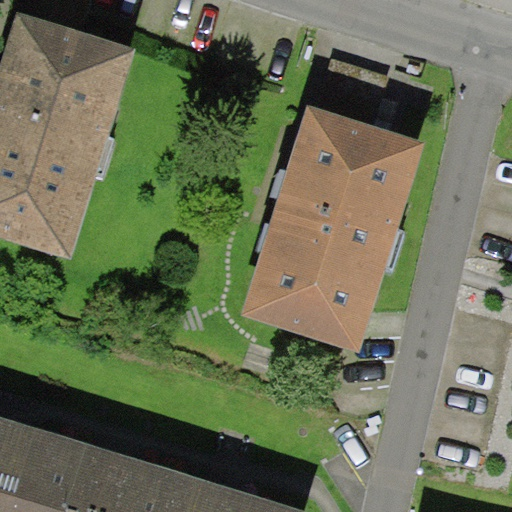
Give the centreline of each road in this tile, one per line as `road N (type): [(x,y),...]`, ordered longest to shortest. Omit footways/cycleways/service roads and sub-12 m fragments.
road 1 (residential): [(382,511),(490,40)]
road 2 (tertiary): [(356,0),(490,40)]
